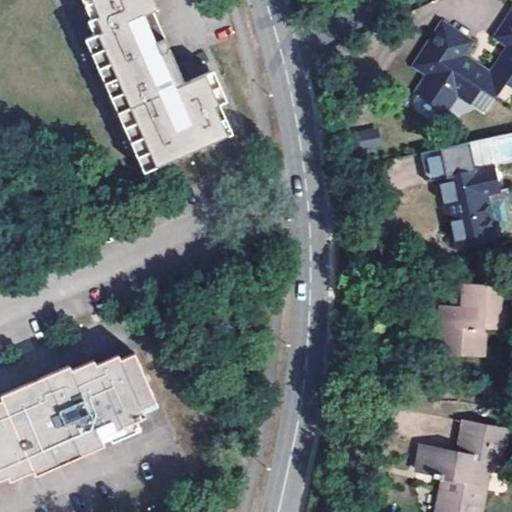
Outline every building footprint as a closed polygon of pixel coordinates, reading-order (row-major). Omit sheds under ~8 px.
[(219,105),(206,74),(186,83),(183,77),(152,12),(157,9),(153,0),(92,0),(101,17),(99,17),(105,31),(84,41),(145,172),(229,135),(216,107),(219,105)] [(508,83),(511,85),(511,13),(499,32),(511,42),(491,72),(464,53),(471,43),(442,24),(415,66),(428,75),(455,94),(469,103),(481,85),(494,95),(496,92),(499,95),(508,83)] [(136,177),(145,172),(84,41),(76,44),(136,177)] [(455,94),(428,75),(419,89),(447,108),(455,94)] [(511,85),(508,83),(499,95),(511,103),(511,85)] [(481,85),(469,103),(482,112),(494,95),(481,85)] [(359,131),(362,147),(378,144),(375,128),(359,131)] [(511,211),(508,191),(498,193),(492,195),(487,169),(476,171),(470,142),(437,149),(443,178),(438,178),(442,205),(448,204),(456,247),(511,237),(511,211)] [(427,181),(438,178),(443,178),(437,149),(421,152),(427,181)] [(487,169),(492,195),(498,193),(492,168),(487,169)] [(462,306),(441,306),(439,356),(483,358),(485,329),(505,330),(508,285),(464,284),(462,306)] [(144,411),(158,405),(134,354),(121,360),(119,355),(98,364),(95,359),(73,369),(70,363),(1,395),(3,399),(0,400),(0,479),(9,475),(12,481),(34,471),(36,475),(68,461),(105,445),(103,441),(126,431),(124,426),(146,416),(144,411)] [(458,453),(421,446),(416,470),(432,475),(431,479),(446,482),(444,492),(441,491),(435,511),(478,511),(489,462),(500,465),(507,433),(465,423),(458,453)]
